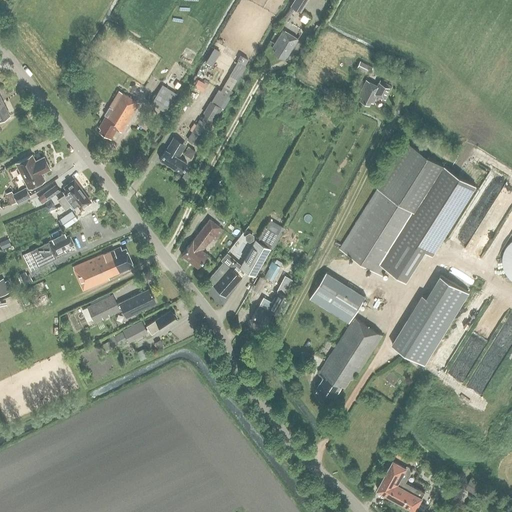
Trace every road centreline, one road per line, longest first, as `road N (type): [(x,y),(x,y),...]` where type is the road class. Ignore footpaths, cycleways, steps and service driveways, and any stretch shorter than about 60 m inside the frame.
road 1 (tertiary): [(359,511),(251,391),(213,320),(0,49)]
road 2 (track): [(245,383),(269,364),(397,101)]
road 3 (track): [(163,256),(259,74)]
road 4 (track): [(389,121),(455,167),(466,148),(511,176)]
